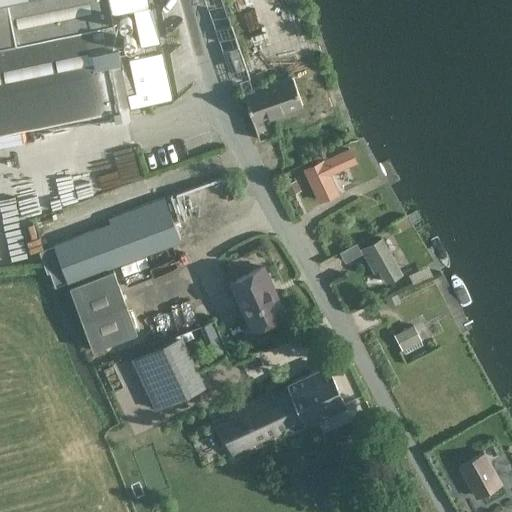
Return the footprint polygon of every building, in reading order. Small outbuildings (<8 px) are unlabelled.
[(113,22),(108,0),(19,0),(14,1),(20,37),(113,22)] [(250,78),(222,0),(203,0),(234,85),(250,78)] [(129,101),(138,99),(128,48),(119,49),(113,22),(20,37),(14,1),(0,3),(0,132),(131,107),(129,101)] [(138,99),(139,104),(172,98),(153,5),(133,9),(141,45),(128,48),(138,99)] [(303,107),(294,77),(254,90),(244,93),(259,141),(280,133),(275,116),(303,107)] [(351,148),(304,169),(316,197),(339,187),(335,177),(359,166),(351,148)] [(302,189),(297,179),(285,184),(291,195),(302,189)] [(180,242),(164,198),(124,213),(127,219),(53,245),(67,283),(180,242)] [(402,274),(382,238),(367,247),(369,251),(365,253),(376,273),(380,270),(387,283),(402,274)] [(353,245),(342,250),(346,257),(356,252),(353,245)] [(253,331),(285,316),(263,267),(230,281),(253,331)] [(137,334),(113,270),(69,287),(92,351),(137,334)] [(398,292),(386,297),(390,305),(401,300),(398,292)] [(396,335),(403,349),(421,339),(413,325),(396,335)] [(206,387),(180,332),(130,356),(154,410),(206,387)] [(346,406),(328,366),(288,384),(305,424),(346,406)] [(305,424),(288,384),(218,417),(236,457),(305,424)] [(503,482),(489,453),(465,464),(480,494),(480,493),(503,482)]
